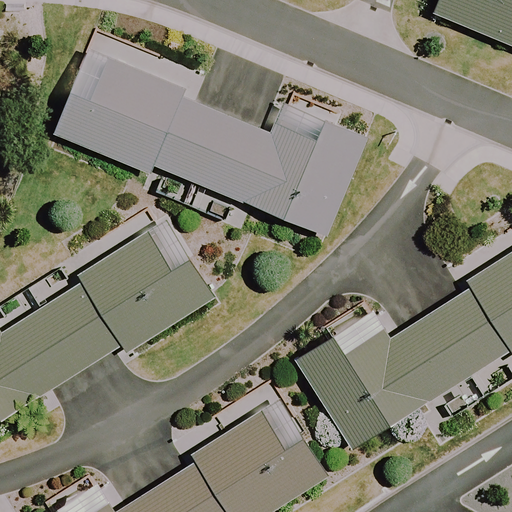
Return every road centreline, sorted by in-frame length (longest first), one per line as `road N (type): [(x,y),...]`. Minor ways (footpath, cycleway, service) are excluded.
road 1 (residential): [(481,115),(278,321),(182,394),(76,457),(0,480)]
road 2 (residential): [(201,0),(354,65)]
road 3 (residential): [(354,65),(481,115)]
